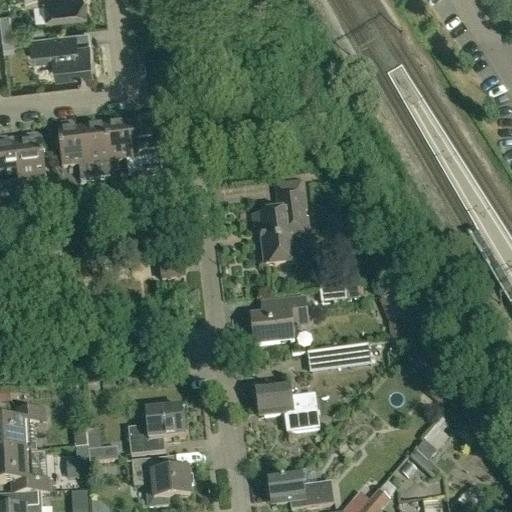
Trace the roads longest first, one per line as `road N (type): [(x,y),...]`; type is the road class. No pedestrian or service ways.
road 1 (residential): [(240,511),(196,155)]
road 2 (residential): [(0,108),(127,93)]
